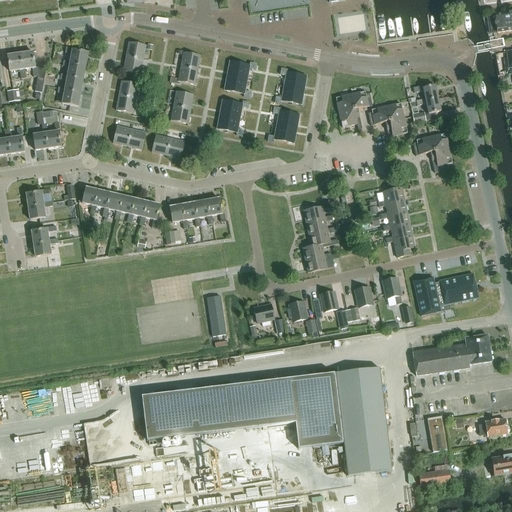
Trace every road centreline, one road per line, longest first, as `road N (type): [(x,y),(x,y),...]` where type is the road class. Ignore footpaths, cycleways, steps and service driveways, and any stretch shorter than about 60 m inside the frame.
road 1 (residential): [(499,244),(267,293),(242,177)]
road 2 (tertiary): [(499,244),(457,71),(432,59),(329,56)]
road 3 (tertiary): [(329,56),(134,17),(109,20)]
road 4 (residential): [(242,177),(183,187),(88,163)]
road 5 (unknown): [(511,322),(399,346),(396,385)]
road 6 (residential): [(88,163),(109,20)]
